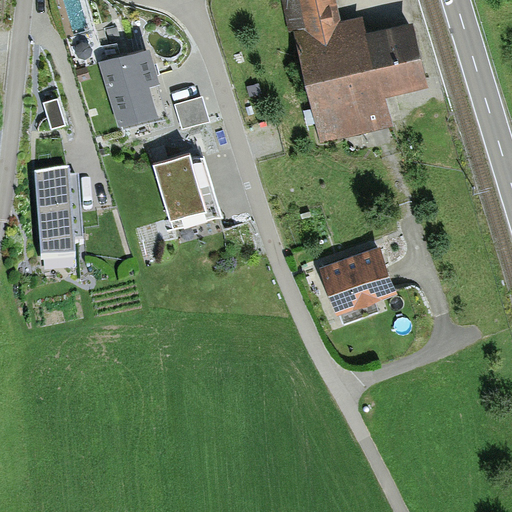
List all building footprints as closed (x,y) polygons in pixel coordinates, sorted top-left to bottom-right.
[(285,0),(321,141),(389,123),(382,95),(426,83),(410,22),(364,33),(359,15),(336,21),(330,0),(285,0)] [(110,45),(95,50),(119,129),(163,115),(145,58),(117,66),(110,45)] [(206,97),(178,104),(184,130),(212,123),(206,97)] [(53,130),(67,128),(62,101),(48,104),(53,130)] [(188,154),(152,165),(170,229),(217,216),(213,201),(202,204),(188,154)] [(73,182),(31,183),(34,272),(76,271),(73,182)] [(377,249),(322,269),(338,310),(392,289),(377,249)]
